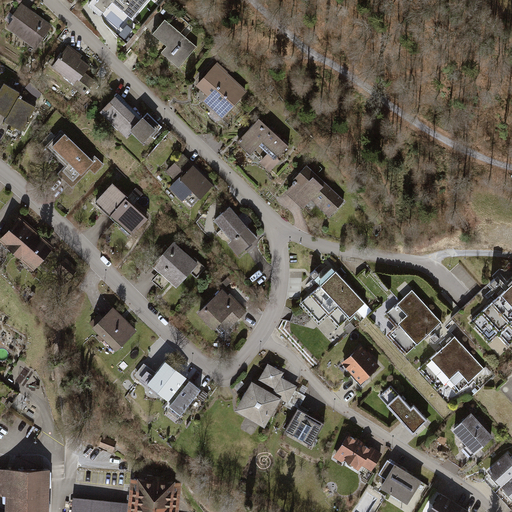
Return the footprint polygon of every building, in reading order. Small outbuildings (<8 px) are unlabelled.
[(92,0),(82,11),(93,23),(113,4),(129,20),(149,1),(147,0),(92,0)] [(26,8),(17,2),(6,18),(9,20),(3,27),(34,50),(52,27),(26,8)] [(160,23),(150,33),(164,46),(158,52),(177,70),(196,50),(163,19),(160,23)] [(67,45),(49,64),(82,94),(94,80),(85,73),(91,66),(73,50),(67,45)] [(195,85),(194,86),(203,95),(199,99),(220,120),(245,95),(215,65),(195,85)] [(18,93),(1,83),(0,84),(0,115),(4,117),(15,98),(18,93)] [(131,111),(114,93),(97,110),(125,138),(131,132),(125,126),(136,116),(131,111)] [(35,110),(15,98),(4,117),(1,122),(3,123),(20,134),(35,110)] [(142,121),(136,116),(125,126),(131,132),(144,145),(153,136),(160,129),(147,116),(144,119),(142,121)] [(286,146),(259,120),(256,117),(233,141),(249,156),(261,144),(275,158),(286,146)] [(59,132),(44,149),(63,166),(55,174),(64,183),(70,188),(86,170),(94,178),(105,166),(93,155),(89,159),(59,132)] [(211,185),(191,164),(186,159),(181,154),(164,170),(172,179),(165,186),(187,208),(211,185)] [(342,201),(303,165),(290,179),(293,181),(284,191),(295,201),(302,208),(310,200),(328,217),(342,201)] [(92,201),(107,215),(122,198),(124,196),(108,183),(92,201)] [(122,198),(107,215),(131,235),(145,218),(122,198)] [(255,238),(227,205),(211,219),(228,239),(223,242),(235,255),(247,245),(255,238)] [(0,242),(32,271),(53,246),(48,242),(18,216),(4,232),(0,236),(0,242)] [(172,240),(149,264),(157,272),(173,287),(196,263),(172,240)] [(54,271),(68,283),(78,272),(64,260),(54,271)] [(363,302),(334,271),(319,284),(348,315),(363,302)] [(511,278),(489,299),(492,302),(506,318),(511,312),(511,278)] [(348,315),(319,284),(309,294),(331,316),(338,325),(348,315)] [(222,286),(195,312),(211,328),(224,316),(232,324),(241,315),(246,311),(222,286)] [(439,323),(409,290),(394,304),(404,316),(396,323),(415,344),(439,323)] [(331,316),(309,294),(297,305),(319,328),(331,316)] [(511,312),(506,318),(492,302),(481,312),(498,330),(505,324),(511,331),(511,312)] [(404,316),(394,304),(374,322),(403,355),(415,344),(396,323),(404,316)] [(112,350),(133,331),(110,306),(102,313),(89,325),(112,350)] [(498,330),(481,312),(469,323),(486,341),(498,330)] [(511,331),(505,324),(498,330),(486,341),(497,354),(511,339),(511,331)] [(486,369),(456,337),(441,351),(451,362),(443,369),(462,390),(486,369)] [(358,345),(338,363),(358,385),(378,367),(358,345)] [(451,362),(441,351),(421,369),(450,401),(462,390),(443,369),(451,362)] [(163,404),(185,378),(164,361),(142,386),(163,404)] [(283,372),(268,363),(259,379),(274,388),(280,376),(283,372)] [(298,386),(280,376),(274,388),(271,393),(280,398),(289,403),(298,386)] [(190,383),(186,380),(160,409),(174,421),(200,391),(190,383)] [(271,393),(249,381),(233,410),(264,427),(280,398),(271,393)] [(397,418),(410,434),(425,420),(412,405),(408,409),(388,386),(377,396),(397,418)] [(323,424),(294,407),(281,430),(310,447),(323,424)] [(469,413),(448,430),(470,456),(491,439),(469,413)] [(381,455),(345,434),(333,454),(369,476),(381,455)] [(511,476),(511,458),(507,453),(485,470),(499,487),(511,476)] [(419,481),(388,462),(385,460),(376,474),(382,478),(376,485),(405,504),(419,481)] [(47,511),(48,471),(0,469),(0,492),(11,493),(11,511),(13,511),(47,511)] [(177,511),(180,481),(127,476),(125,502),(124,511),(177,511)] [(511,476),(499,487),(511,503),(511,476)] [(468,511),(469,511),(438,492),(424,511),(468,511)] [(124,511),(125,502),(69,497),(68,511),(124,511)]
